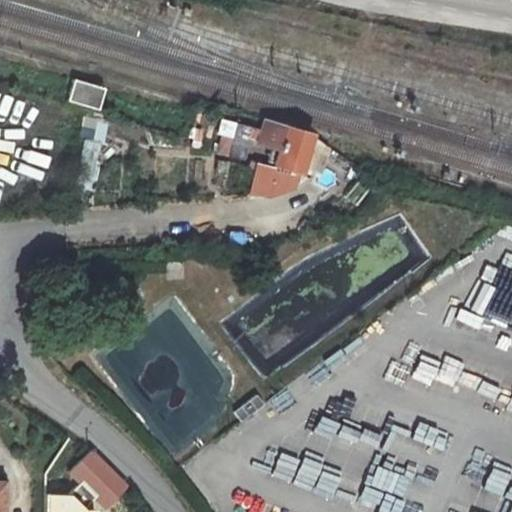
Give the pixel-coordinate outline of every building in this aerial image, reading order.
[(66,103),(100,111),(106,88),(72,80),(66,103)] [(87,117),(72,187),(91,191),(106,121),(87,117)] [(228,156),(237,126),(222,122),(213,152),(228,156)] [(300,140),(280,193),(296,193),(307,191),(321,146),(300,140)] [(478,333),(485,316),(456,306),(450,323),(478,333)] [(341,470),(360,478),(375,443),(307,413),(299,434),(348,455),(341,470)] [(119,488),(76,453),(61,470),(101,505),(119,488)] [(363,484),(396,498),(404,480),(371,466),(363,484)] [(511,511),(511,499),(480,495),(477,511),(511,511)]
